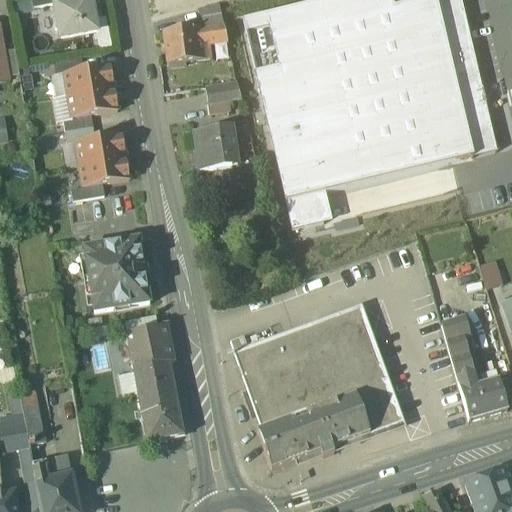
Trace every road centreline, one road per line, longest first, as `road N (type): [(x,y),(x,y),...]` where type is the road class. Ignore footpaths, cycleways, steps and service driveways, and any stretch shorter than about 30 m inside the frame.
road 1 (tertiary): [(157,162),(210,506)]
road 2 (tertiary): [(237,499),(203,328),(157,162)]
road 3 (tertiary): [(301,511),(511,443)]
road 4 (tertiary): [(157,162),(130,0)]
